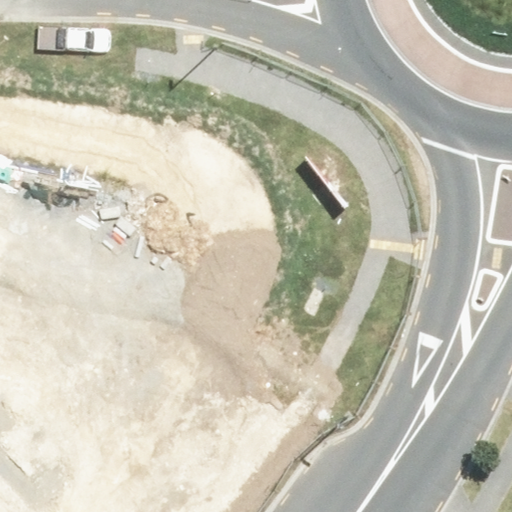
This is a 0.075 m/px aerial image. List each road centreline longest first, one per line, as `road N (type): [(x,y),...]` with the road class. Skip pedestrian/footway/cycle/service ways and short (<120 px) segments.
road 1 (residential): [(426,387),(455,211),(452,168),(426,104)]
road 2 (residential): [(360,40),(173,0)]
road 3 (residential): [(426,387),(342,511)]
road 4 (residential): [(511,289),(426,387)]
